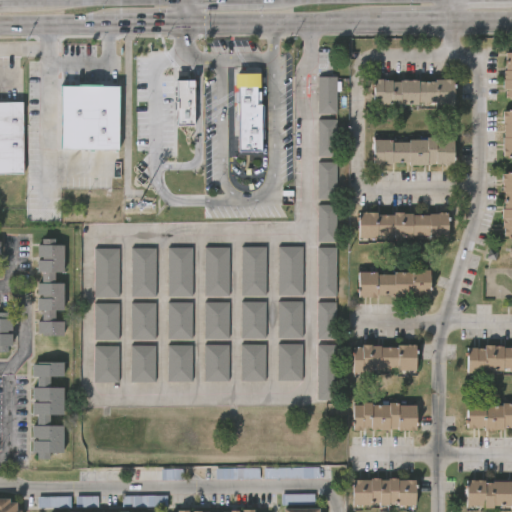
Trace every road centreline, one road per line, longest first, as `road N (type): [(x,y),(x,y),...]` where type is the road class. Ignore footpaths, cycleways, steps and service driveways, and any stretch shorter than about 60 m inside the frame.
road 1 (residential): [(457,22),(460,55),(477,69),(478,190),(438,337),(436,511)]
road 2 (residential): [(333,511),(328,494),(303,485),(0,483)]
road 3 (residential): [(460,55),(360,63),(359,182),(366,189),(478,190)]
road 4 (secondary): [(181,24),(380,23)]
road 5 (residential): [(355,322),(511,322)]
road 6 (residential): [(359,453),(511,454)]
